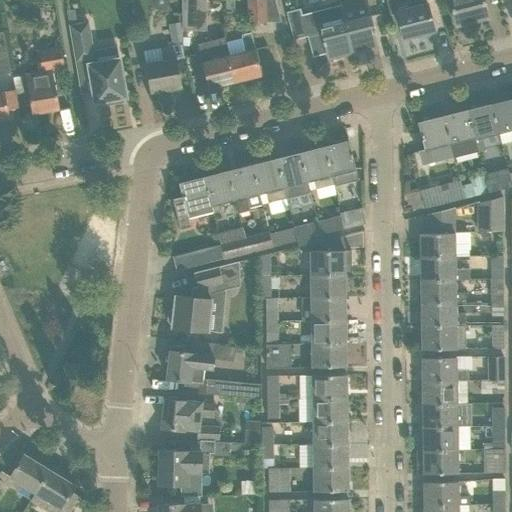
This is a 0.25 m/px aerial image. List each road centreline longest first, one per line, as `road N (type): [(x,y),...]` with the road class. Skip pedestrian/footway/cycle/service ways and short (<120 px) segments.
road 1 (residential): [(388,511),(384,98)]
road 2 (residential): [(114,449),(149,152)]
road 3 (residential): [(149,152),(384,98)]
road 4 (residential): [(0,177),(149,152)]
road 5 (residential): [(384,98),(511,64)]
